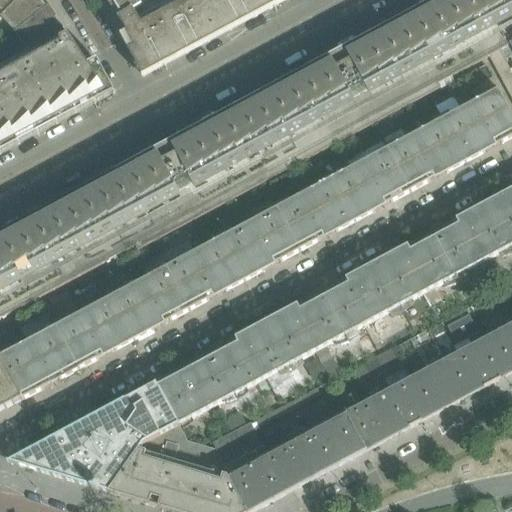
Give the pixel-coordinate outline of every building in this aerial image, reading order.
[(0,0),(0,10),(5,15),(20,0),(0,0)] [(16,33),(50,9),(43,0),(20,0),(5,15),(1,18),(16,33)] [(105,0),(119,22),(153,0),(105,0)] [(144,81),(293,0),(153,0),(119,22),(128,36),(121,38),(144,81)] [(511,0),(441,0),(156,153),(153,155),(191,225),(215,212),(226,206),(253,192),(263,186),(286,173),(298,167),(311,160),(333,148),(335,147),(365,131),(374,126),(409,107),(429,96),(439,91),(437,86),(444,83),(451,79),(461,74),(489,59),(500,53),(510,48),(511,46),(511,0)] [(65,33),(50,9),(16,33),(15,34),(28,53),(65,33)] [(0,156),(38,137),(115,95),(98,63),(88,68),(69,38),(59,44),(61,47),(0,79),(0,156)] [(489,59),(493,68),(505,62),(500,53),(489,59)] [(505,62),(493,68),(495,71),(498,76),(509,70),(505,62)] [(511,75),(509,70),(498,76),(503,85),(511,80),(511,75)] [(511,80),(503,85),(508,94),(511,92),(511,80)] [(511,118),(499,94),(499,93),(443,123),(466,165),(485,155),(484,153),(492,149),(500,145),(501,146),(511,140),(511,118)] [(466,165),(443,123),(388,152),(411,194),(430,184),(429,183),(445,174),(446,176),(466,165)] [(411,194),(388,152),(333,182),(356,224),(375,214),(374,212),(381,209),(390,204),(391,205),(411,194)] [(188,226),(191,225),(153,155),(0,236),(0,320),(38,301),(118,259),(133,251),(135,255),(152,246),(188,226)] [(356,224),(333,182),(277,212),(300,254),(320,243),(319,242),(326,238),(335,233),(336,235),(356,224)] [(494,260),(511,250),(511,196),(508,198),(508,197),(471,217),(494,260)] [(300,254),(277,212),(222,242),(245,284),(264,273),(264,272),(280,263),(280,265),(300,254)] [(494,260),(471,217),(469,218),(470,219),(453,228),(453,227),(414,248),(414,249),(438,290),(494,260)] [(245,284),(222,242),(166,271),(189,313),(209,303),(209,301),(216,297),(225,293),(225,294),(245,284)] [(438,290),(414,249),(398,258),(398,257),(359,278),(359,279),(382,321),(423,298),(430,310),(444,302),(437,291),(438,290)] [(189,313),(166,271),(129,291),(151,334),(154,332),(153,331),(169,322),(170,324),(189,313)] [(382,321),(359,279),(343,287),(343,286),(303,307),(304,308),(327,350),(365,329),(373,343),(387,335),(380,321),(382,321)] [(151,334),(129,291),(56,331),(79,373),(99,362),(98,360),(114,352),(115,353),(151,334)] [(327,350),(304,308),(288,317),(287,316),(251,335),(273,379),(327,350)] [(469,317),(447,329),(456,346),(478,334),(469,317)] [(446,336),(441,328),(430,334),(435,342),(446,336)] [(367,454),(511,375),(511,329),(409,385),(399,364),(379,375),(382,383),(385,382),(391,395),(348,418),(367,454)] [(79,373),(56,331),(0,360),(23,403),(44,392),(43,390),(58,382),(59,381),(60,383),(79,373)] [(273,379),(251,335),(248,337),(249,338),(233,346),(232,345),(197,364),(219,409),(254,390),(258,399),(271,392),(267,383),(273,379)] [(358,381),(397,361),(392,351),(353,372),(358,381)] [(219,409),(197,364),(193,366),(194,367),(178,376),(177,375),(157,386),(179,426),(181,429),(219,409)] [(0,414),(18,405),(0,371),(0,414)] [(377,388),(372,379),(361,385),(366,394),(377,388)] [(143,445),(179,426),(157,386),(18,460),(16,468),(92,490),(91,491),(98,496),(100,493),(111,496),(138,453),(143,445)] [(260,431),(320,398),(317,391),(256,424),(260,431)] [(265,441),(326,408),(322,401),(262,434),(265,441)] [(247,511),(258,511),(342,467),(367,454),(348,418),(270,460),(264,451),(251,426),(213,447),(216,453),(227,473),(247,511)] [(247,511),(227,473),(219,478),(138,453),(111,496),(164,511),(247,511)]
